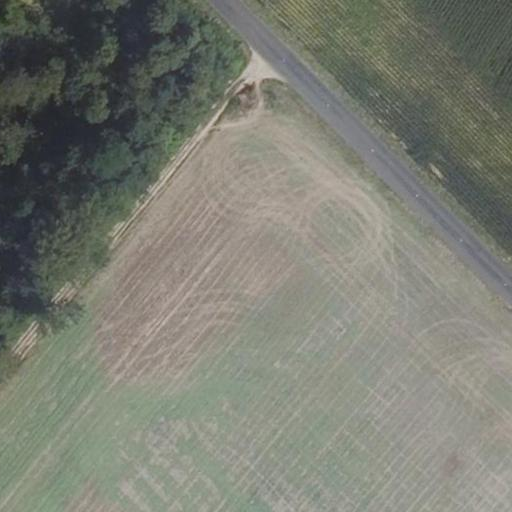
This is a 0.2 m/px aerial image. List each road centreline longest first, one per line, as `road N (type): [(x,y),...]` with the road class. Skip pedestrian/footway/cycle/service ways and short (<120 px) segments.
road 1 (track): [(273,51),(0,376)]
road 2 (tertiary): [(511,290),(217,0)]
